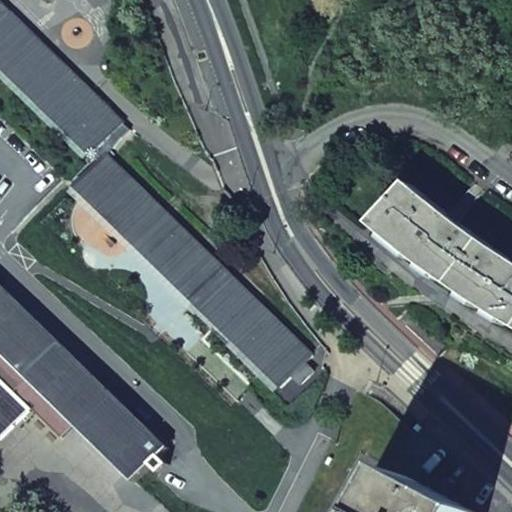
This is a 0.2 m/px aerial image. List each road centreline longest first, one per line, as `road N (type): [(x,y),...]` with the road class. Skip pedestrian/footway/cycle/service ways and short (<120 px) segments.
road 1 (tertiary): [(511,467),(288,234),(263,178)]
road 2 (unknown): [(255,511),(202,463),(23,255)]
road 3 (residential): [(263,178),(334,133),(395,117),(511,187)]
road 4 (tertiary): [(263,178),(204,0)]
road 5 (residential): [(285,511),(336,398)]
